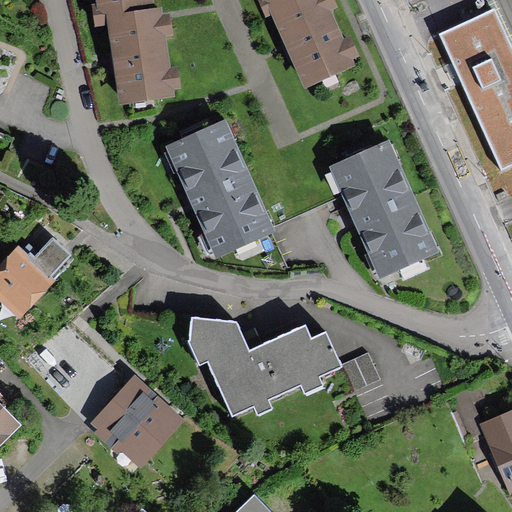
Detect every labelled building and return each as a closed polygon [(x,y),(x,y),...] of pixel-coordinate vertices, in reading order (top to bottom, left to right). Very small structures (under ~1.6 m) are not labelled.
[(105,4),(107,16),(170,7),(168,0),(110,0),(111,3),(105,4)] [(258,0),(262,9),(282,0),(258,0)] [(352,36),(345,39),(332,10),(339,7),(336,0),(282,0),(262,9),(266,17),(272,14),(305,89),(358,66),(354,59),(361,56),(352,36)] [(485,0),(489,8),(439,31),(501,168),(511,162),(511,34),(496,0),(485,0)] [(108,26),(122,24),(134,105),(190,97),(189,89),(197,88),(193,66),(186,67),(181,36),(188,35),(185,13),(178,14),(177,6),(170,7),(107,16),(108,26)] [(295,236),(244,122),(183,149),(234,263),(295,236)] [(457,254),(406,142),(345,169),(396,282),(457,254)] [(82,257),(60,237),(47,250),(32,237),(28,241),(25,238),(0,264),(0,301),(32,331),(77,283),(67,273),(82,257)] [(332,383),(328,375),(351,364),(335,330),(320,336),(315,323),(258,348),(245,319),(200,314),(197,341),(207,364),(216,360),(240,414),(261,405),(265,413),(281,406),(277,398),(309,383),(313,392),(332,383)] [(378,352),(351,364),(363,392),(390,380),(378,352)] [(100,433),(124,455),(127,451),(147,469),(192,419),(141,374),(96,423),(103,430),(100,433)] [(487,419),(472,384),(456,391),(463,407),(459,409),(471,438),(490,430),(487,419)] [(0,458),(33,426),(0,392),(0,458)] [(511,407),(487,419),(490,430),(511,479),(511,407)] [(281,511),(264,493),(244,511),(281,511)]
